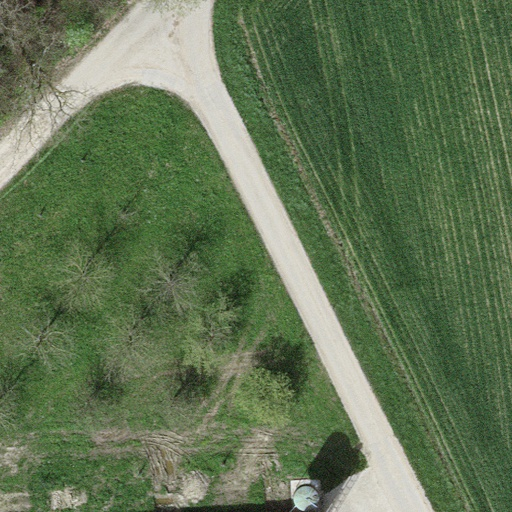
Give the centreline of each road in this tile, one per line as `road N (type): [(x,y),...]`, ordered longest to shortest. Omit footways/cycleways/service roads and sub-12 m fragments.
road 1 (track): [(173,0),(193,65),(407,511)]
road 2 (track): [(0,178),(166,0)]
